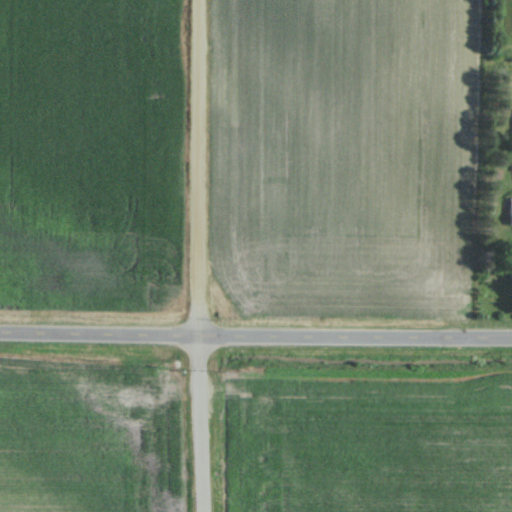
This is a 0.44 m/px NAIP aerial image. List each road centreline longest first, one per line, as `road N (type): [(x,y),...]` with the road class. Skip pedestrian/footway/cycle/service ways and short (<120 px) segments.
road 1 (tertiary): [(0,334),(511,339)]
road 2 (residential): [(209,511),(209,0)]
